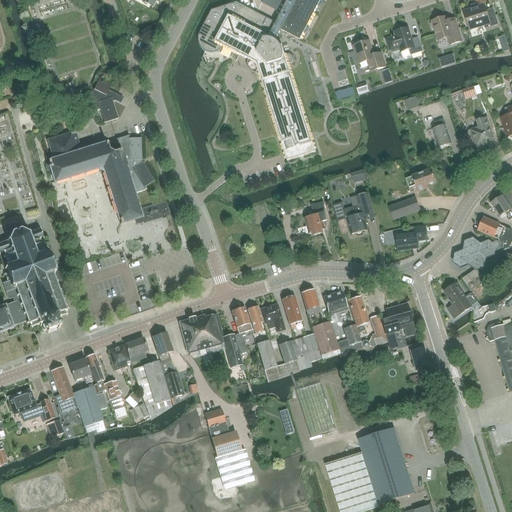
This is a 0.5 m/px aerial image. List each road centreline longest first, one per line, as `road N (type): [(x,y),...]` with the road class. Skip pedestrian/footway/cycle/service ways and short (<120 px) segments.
road 1 (residential): [(191,0),(160,57),(155,96),(225,299)]
road 2 (unclassified): [(491,511),(414,270)]
road 3 (tertiary): [(0,379),(225,299)]
road 4 (tertiary): [(225,299),(315,273),(414,270)]
road 5 (tertiary): [(414,270),(445,246),(473,198),(511,166)]
